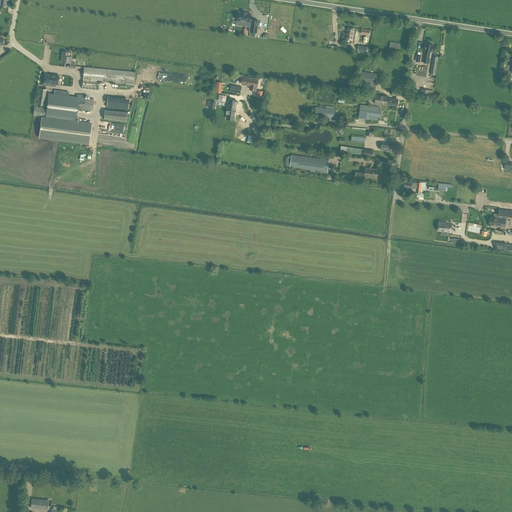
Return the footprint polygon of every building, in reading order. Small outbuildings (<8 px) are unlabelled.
[(251,22),(252,14),(248,13),(248,12),(244,12),(244,13),(240,12),(239,20),(244,21),(244,26),(252,27),(252,31),(258,32),(260,21),(254,20),(253,22),(251,22)] [(347,27),(345,37),(353,38),(354,28),(347,27)] [(426,43),(422,62),(427,63),(429,51),(430,51),(432,44),(426,43)] [(63,51),(61,61),(70,63),(69,67),(74,68),(74,63),(70,62),(71,57),(68,56),(69,52),(63,51)] [(433,56),(430,74),(435,75),(438,56),(433,56)] [(417,66),(416,75),(426,77),(427,68),(417,66)] [(84,67),(82,89),(98,90),(99,82),(134,85),(135,72),(84,67)] [(236,72),(236,75),(238,75),(238,76),(243,77),(242,84),(251,85),(250,89),(256,90),(257,84),(258,79),(243,77),(244,75),(244,74),(238,73),(236,72)] [(360,72),(359,82),(369,83),(368,91),(375,91),(377,75),(360,72)] [(45,74),(43,85),(50,85),(50,84),(57,85),(58,75),(51,74),(51,75),(45,74)] [(61,74),(61,83),(72,83),(72,74),(61,74)] [(40,85),(37,105),(43,106),(46,89),(44,89),(44,85),(40,85)] [(417,94),(416,96),(432,98),(433,91),(421,89),(420,94),(417,94)] [(74,120),(75,121),(76,112),(76,110),(75,110),(76,98),(49,94),(47,116),(74,119),(74,120)] [(387,105),(387,98),(388,96),(376,94),(375,103),(387,105)] [(92,111),(93,100),(84,99),(84,96),(77,95),(76,98),(76,110),(77,110),(92,111)] [(387,105),(397,106),(398,100),(387,98),(387,105)] [(228,107),(227,117),(234,118),(235,108),(239,109),(241,101),(233,100),(232,108),(228,107)] [(360,105),(358,118),(383,122),(385,108),(360,105)] [(46,117),(47,109),(35,107),(33,116),(46,117)] [(315,107),(314,116),(334,119),(335,110),(315,107)] [(103,110),(102,119),(125,121),(126,112),(103,110)] [(42,117),(39,137),(89,143),(91,124),(42,117)] [(382,142),(381,150),(390,151),(391,144),(382,142)] [(287,156),(286,166),(290,166),(290,167),(327,172),(329,160),(291,155),(291,156),(287,156)] [(378,169),(365,167),(365,171),(362,170),(362,173),(355,172),(355,178),(364,179),(365,176),(376,178),(378,169)] [(405,181),(404,187),(416,189),(416,191),(418,191),(418,193),(412,192),(411,197),(423,198),(424,192),(425,192),(426,183),(425,182),(425,181),(418,181),(418,180),(417,180),(417,181),(417,183),(405,181)] [(493,217),(492,225),(504,227),(506,225),(506,220),(505,219),(502,218),(502,216),(511,216),(511,211),(498,209),(498,215),(498,218),(493,217)] [(447,222),(439,222),(438,231),(451,232),(452,223),(451,223),(452,221),(447,220),(447,222)] [(31,498),(30,507),(46,509),(47,500),(31,498)]
